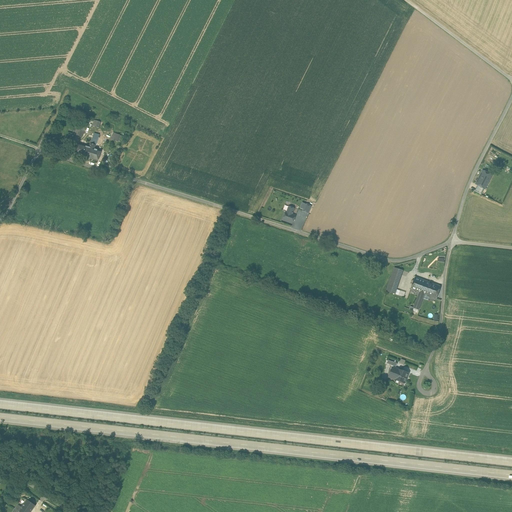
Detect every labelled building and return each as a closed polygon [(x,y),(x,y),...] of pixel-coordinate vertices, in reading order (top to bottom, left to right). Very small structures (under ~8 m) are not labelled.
[(79,127),(75,126),(73,134),(82,137),(85,126),(80,124),(79,127)] [(121,136),(115,133),(113,140),(118,142),(121,136)] [(89,148),(79,144),(76,154),(90,159),(94,149),(95,145),(90,144),(89,148)] [(100,151),(94,149),(90,159),(97,161),(100,151)] [(492,175),(483,170),(475,184),(476,184),(478,185),(484,189),(485,189),(492,175)] [(484,189),(478,185),(475,191),(481,195),(484,189)] [(302,201),(299,208),(308,213),(311,206),(302,201)] [(295,215),(286,212),(285,212),(282,220),(292,224),(295,215)] [(393,272),(388,286),(396,289),(401,275),(393,272)] [(430,283),(415,277),(411,289),(420,292),(414,308),(419,310),(425,294),(430,283)] [(440,287),(430,283),(425,294),(436,298),(440,287)] [(399,370),(393,367),(389,377),(395,379),(395,380),(405,383),(409,373),(399,370)] [(30,511),(35,506),(27,500),(21,508),(27,511),(30,511)]
